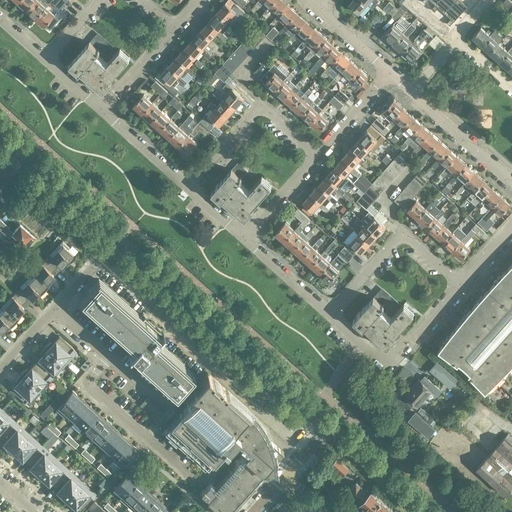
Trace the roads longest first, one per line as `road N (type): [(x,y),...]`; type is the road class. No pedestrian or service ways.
road 1 (tertiary): [(328,429),(117,239)]
road 2 (residential): [(232,453),(212,476),(187,474),(85,383),(107,356)]
road 3 (tertiary): [(117,239),(0,134)]
road 4 (residential): [(511,182),(412,91)]
road 5 (tertiary): [(419,511),(328,429)]
